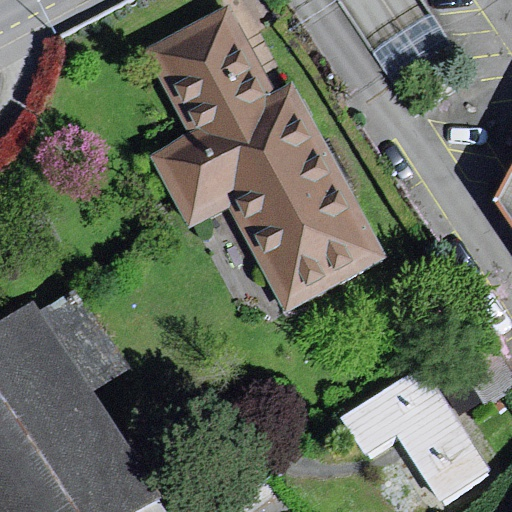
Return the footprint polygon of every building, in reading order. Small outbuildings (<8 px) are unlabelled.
[(241,19),(154,62),(199,153),(162,171),(197,242),(239,222),(292,329),(397,276),(304,89),(281,101),(241,19)] [(511,511),(511,164),(494,198),(511,224),(511,511)] [(0,215),(12,209),(0,186),(0,215)] [(182,511),(58,321),(0,357),(0,511),(182,511)] [(511,375),(490,342),(350,430),(375,470),(405,452),(443,511),(455,511),(501,483),(468,430),(511,402),(511,375)]
